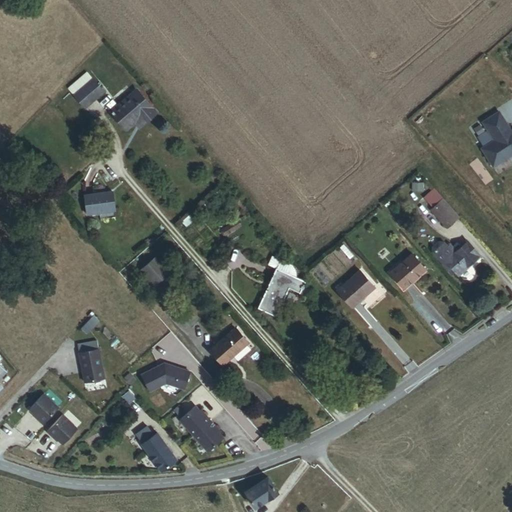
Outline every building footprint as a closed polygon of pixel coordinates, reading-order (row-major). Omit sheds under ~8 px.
[(91,98),(81,84),(61,101),(72,114),(91,98)] [(128,117),(135,126),(145,117),(124,93),(99,114),(112,130),(128,117)] [(479,150),(490,168),(511,154),(511,138),(496,114),(480,124),(491,142),(479,150)] [(126,133),(135,126),(128,117),(119,124),(126,133)] [(425,209),(442,227),(456,214),(439,195),(425,209)] [(108,200),(84,199),(83,217),(108,218),(108,200)] [(446,255),(456,265),(461,271),(480,253),(463,235),(452,246),(446,239),(443,242),(439,237),(434,238),(430,242),(429,248),(441,259),(446,255)] [(168,265),(155,250),(141,262),(153,277),(168,265)] [(411,251),(389,271),(402,287),(424,267),(411,251)] [(451,271),(456,265),(446,255),(440,260),(451,271)] [(303,277),(274,264),(256,304),(274,313),(287,284),(298,289),(303,277)] [(360,268),(335,287),(350,305),(375,284),(360,268)] [(93,310),(83,320),(88,324),(97,314),(93,310)] [(234,322),(208,344),(221,359),(247,337),(234,322)] [(83,375),(103,371),(97,342),(77,346),(83,375)] [(0,377),(10,367),(0,358),(0,377)] [(139,371),(147,387),(163,378),(181,384),(187,367),(161,359),(160,362),(157,364),(156,362),(139,371)] [(132,373),(127,367),(122,372),(127,377),(132,373)] [(41,417),(57,400),(42,386),(27,401),(36,410),(35,411),(41,417)] [(74,389),(70,393),(78,400),(82,396),(74,389)] [(175,409),(180,404),(176,399),(171,404),(175,409)] [(193,400),(177,414),(205,446),(221,432),(212,422),(213,421),(203,409),(201,410),(193,400)] [(109,403),(100,412),(104,416),(113,407),(109,403)] [(61,437),(76,421),(60,407),(45,424),(51,429),(52,428),(61,437)] [(154,426),(152,428),(145,420),(135,427),(162,464),(175,454),(154,426)] [(270,481),(245,496),(254,511),(279,496),(270,481)]
